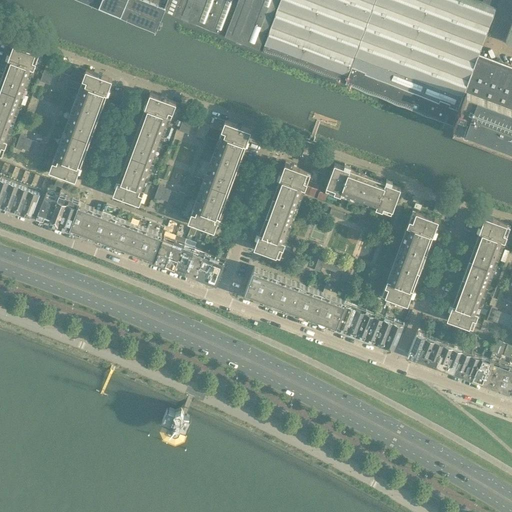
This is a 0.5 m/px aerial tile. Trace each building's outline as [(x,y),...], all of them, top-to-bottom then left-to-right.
[(83,0),(155,31),(156,26),(163,12),(163,10),(164,9),(143,0),(142,0),(141,3),(134,0),(83,0)] [(167,0),(164,9),(163,13),(175,17),(261,49),(278,0),(167,0)] [(496,7),(482,1),(477,0),(278,0),(261,49),(452,122),(451,125),(456,127),(456,125),(465,128),(464,131),(469,132),(470,130),(478,134),(478,136),(483,137),(483,135),(492,139),(491,141),(496,143),(497,140),(505,144),(505,146),(510,148),(510,146),(511,146),(511,67),(478,54),(480,48),(480,47),(481,43),(484,36),(485,36),(496,7)] [(39,52),(14,42),(10,52),(8,51),(6,56),(5,57),(8,58),(5,67),(27,75),(30,77),(39,52)] [(55,70),(45,66),(40,80),(50,84),(55,70)] [(27,75),(5,67),(0,79),(0,86),(20,94),(27,75)] [(109,88),(112,79),(86,69),(81,83),(78,89),(77,93),(80,94),(101,101),(104,92),(108,94),(110,89),(109,88)] [(67,85),(70,79),(71,76),(61,72),(56,86),(66,90),(67,85)] [(70,79),(67,85),(78,89),(81,83),(70,79)] [(20,94),(0,86),(0,106),(14,112),(20,94)] [(150,92),(147,101),(145,100),(145,101),(143,106),(147,108),(144,117),(164,124),(167,126),(176,102),(150,92)] [(101,101),(80,94),(74,111),(94,119),(101,101)] [(14,112),(0,106),(0,125),(7,129),(14,112)] [(94,119),(74,111),(67,129),(87,137),(94,119)] [(194,119),(184,115),(179,130),(188,133),(194,119)] [(164,124),(144,117),(138,135),(158,142),(164,124)] [(216,143),(219,145),(240,152),(243,143),(246,144),(247,144),(249,139),(248,138),(251,129),(225,120),(216,143)] [(200,121),(195,136),(205,139),(210,125),(200,121)] [(11,130),(7,129),(0,125),(0,153),(2,154),(11,130)] [(87,137),(67,129),(61,147),(81,155),(87,137)] [(22,148),(31,151),(35,141),(26,137),(27,135),(21,133),(15,147),(21,150),(22,148)] [(158,142),(138,135),(131,153),(151,160),(158,142)] [(40,142),(35,141),(31,151),(36,153),(35,155),(41,157),(46,143),(40,140),(40,142)] [(207,140),(205,147),(213,150),(216,143),(207,140)] [(240,152),(219,145),(213,162),(233,169),(240,152)] [(81,155),(61,147),(58,146),(49,170),(75,179),(79,170),(80,170),(82,165),(80,165),(78,164),(81,155)] [(151,160),(131,153),(124,171),(144,178),(151,160)] [(233,169),(213,162),(206,180),(227,187),(233,169)] [(285,163),(281,172),(279,171),(278,172),(277,177),(279,178),(276,187),(298,195),(301,197),(311,172),(285,163)] [(344,163),(344,166),(334,163),(325,188),(349,197),(351,194),(359,171),(350,168),(350,166),(350,165),(344,163)] [(148,179),(144,178),(124,171),(121,180),(117,178),(115,184),(116,185),(113,193),(139,203),(148,179)] [(376,178),(365,174),(359,171),(351,194),(368,200),(376,178)] [(0,176),(0,203),(1,204),(10,180),(0,176)] [(376,178),(368,200),(366,204),(391,213),(401,187),(391,183),(392,181),(386,179),(385,181),(376,178)] [(10,180),(1,204),(11,207),(20,184),(10,180)] [(227,187),(206,180),(200,198),(220,206),(227,187)] [(20,184),(11,207),(21,211),(30,187),(20,184)] [(165,188),(165,186),(159,184),(154,198),(160,200),(161,198),(174,203),(174,205),(180,207),(185,193),(179,191),(178,193),(165,188)] [(30,187),(21,211),(31,215),(40,191),(30,187)] [(298,195),(276,187),(269,205),(292,213),(298,195)] [(49,221),(59,193),(47,188),(36,216),(49,221)] [(319,191),(317,197),(324,200),(327,194),(319,191)] [(60,192),(59,193),(49,221),(68,228),(79,199),(60,192)] [(220,206),(200,198),(196,197),(188,221),(214,230),(217,221),(219,222),(221,216),(219,216),(217,215),(220,206)] [(94,207),(79,201),(69,228),(84,234),(94,207)] [(102,209),(94,207),(84,234),(106,242),(119,207),(106,203),(104,204),(102,209)] [(292,213),(269,205),(263,222),(285,230),(292,213)] [(141,216),(119,207),(106,242),(128,250),(141,216)] [(345,213),(331,208),(329,214),(343,219),(345,213)] [(403,234),(407,235),(429,244),(433,234),(435,235),(437,229),(435,228),(438,219),(412,209),(403,234)] [(484,215),(481,224),(478,223),(478,224),(476,229),(479,230),(475,240),(498,248),(501,249),(510,225),(484,215)] [(164,224),(141,216),(128,250),(152,259),(164,224)] [(374,223),(359,218),(357,224),(371,229),(374,223)] [(289,232),(285,230),(263,222),(259,232),(257,231),(255,237),(257,238),(254,247),(280,256),(289,232)] [(429,244),(407,235),(400,252),(423,261),(429,244)] [(163,236),(154,260),(164,264),(165,262),(173,239),(163,236)] [(173,239),(165,262),(164,264),(174,267),(183,243),(173,239)] [(498,248),(475,240),(469,257),(491,265),(498,248)] [(183,243),(174,267),(184,271),(193,247),(183,243)] [(193,247),(184,271),(194,275),(203,251),(193,247)] [(205,279),(214,255),(203,251),(194,275),(205,279)] [(423,261),(400,252),(394,270),(416,278),(423,261)] [(216,283),(225,259),(214,255),(205,279),(216,283)] [(347,281),(352,267),(319,255),(314,269),(320,271),(322,266),(343,274),(341,279),(347,281)] [(491,265),(469,257),(462,275),(485,284),(491,265)] [(244,293),(267,302),(277,275),(254,266),(244,293)] [(416,278),(394,270),(391,269),(381,294),(407,303),(411,294),(413,295),(414,294),(415,289),(413,288),(416,278)] [(299,283),(277,275),(267,302),(289,310),(299,283)] [(485,284),(462,275),(456,293),(478,301),(485,284)] [(322,291),(299,283),(289,310),(312,319),(322,291)] [(345,300),(322,291),(312,319),(335,327),(345,300)] [(478,301),(456,293),(452,302),(450,301),(450,302),(448,307),(450,308),(447,318),(473,327),(482,302),(478,301)] [(347,301),(336,327),(346,331),(357,305),(347,301)] [(357,305),(346,331),(355,334),(366,308),(357,305)] [(506,327),(511,329),(511,313),(510,315),(497,310),(497,308),(491,306),(486,320),(492,322),(493,320),(507,325),(506,327)] [(366,308),(355,334),(365,338),(375,312),(366,308)] [(375,312),(365,338),(374,341),(385,315),(375,312)] [(385,315),(374,341),(383,345),(394,319),(385,315)] [(394,319),(383,345),(393,348),(404,322),(394,319)] [(454,327),(442,322),(440,327),(449,330),(450,327),(453,329),(454,327)] [(408,354),(417,357),(426,333),(417,330),(408,354)] [(426,333),(417,357),(426,360),(434,340),(436,337),(426,333)] [(434,340),(426,360),(435,364),(444,340),(436,337),(434,340)] [(491,384),(498,364),(500,358),(495,356),(496,353),(499,354),(503,342),(496,339),(491,355),(490,354),(489,357),(481,381),(491,384)] [(444,340),(435,364),(444,367),(452,346),(453,343),(444,340)] [(452,346),(444,367),(453,370),(462,347),(453,343),(452,346)] [(462,347),(453,370),(462,374),(471,350),(462,347)] [(471,350),(462,374),(472,377),(480,357),(481,354),(471,350)] [(481,381),(489,357),(481,354),(480,357),(472,377),(481,381)] [(500,388),(508,364),(509,362),(500,358),(498,364),(491,384),(500,388)] [(511,389),(511,385),(511,365),(508,364),(500,388),(510,391),(511,389)] [(164,418),(162,424),(165,430),(175,435),(182,432),(184,426),(186,427),(189,420),(191,415),(189,414),(186,413),(183,411),(183,410),(182,409),(181,407),(180,406),(177,408),(175,408),(169,406),(167,406),(166,409),(162,418),(164,418)]
